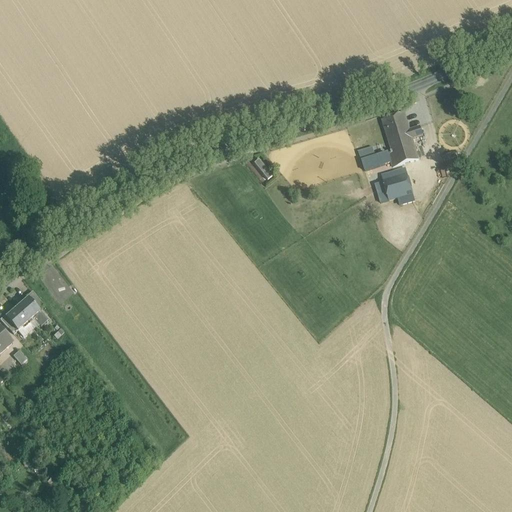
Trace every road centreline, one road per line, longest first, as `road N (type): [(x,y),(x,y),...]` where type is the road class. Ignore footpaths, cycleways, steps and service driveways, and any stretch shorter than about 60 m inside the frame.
road 1 (tertiary): [(0,285),(61,235),(173,168),(511,44)]
road 2 (track): [(367,511),(396,398),(384,307),(390,283),(511,79)]
